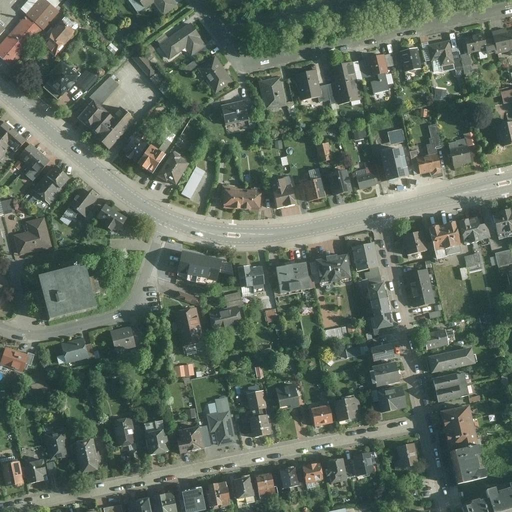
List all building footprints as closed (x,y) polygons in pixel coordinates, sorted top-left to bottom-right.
[(42,0),(26,18),(43,34),(60,15),(42,0)] [(178,5),(174,0),(128,0),(138,13),(154,2),(163,15),(178,5)] [(43,34),(26,18),(0,46),(0,59),(11,69),(43,34)] [(189,23),(159,45),(170,59),(186,48),(192,56),(206,46),(189,23)] [(55,60),(76,36),(61,24),(41,47),(55,60)] [(493,39),(488,40),(491,53),(497,51),(497,54),(509,51),(510,55),(511,54),(511,29),(507,30),(506,28),(492,31),(493,39)] [(483,33),(464,37),(468,54),(487,49),(483,33)] [(449,40),(427,45),(431,62),(439,60),(441,66),(454,63),(452,53),(449,40)] [(206,46),(192,56),(195,60),(209,50),(206,46)] [(418,48),(400,52),(405,75),(423,71),(418,48)] [(140,51),(132,58),(150,78),(158,71),(140,51)] [(459,51),(452,53),(456,71),(463,70),(459,51)] [(397,65),(395,53),(385,55),(387,67),(397,65)] [(384,54),(366,58),(371,76),(377,75),(378,81),(371,82),(373,93),(388,90),(385,73),(388,73),(384,54)] [(471,65),(469,54),(460,56),(462,67),(471,65)] [(216,55),(198,68),(216,94),(234,81),(216,55)] [(58,99),(80,75),(61,60),(48,75),(52,78),(44,87),(58,99)] [(199,65),(195,60),(183,68),(187,74),(199,65)] [(367,74),(364,60),(358,61),(362,75),(367,74)] [(332,66),(336,83),(333,83),(337,103),(337,105),(361,100),(352,62),(332,66)] [(471,65),(462,67),(464,74),(473,72),(471,65)] [(82,82),(80,85),(86,91),(98,78),(88,69),(79,79),(82,82)] [(317,97),(321,96),(319,86),(315,69),(294,74),(300,101),(317,97)] [(159,72),(151,79),(166,96),(173,89),(159,72)] [(120,85),(112,77),(91,97),(99,105),(120,85)] [(280,77),(258,82),(264,110),(286,105),(280,77)] [(333,83),(326,85),(330,100),(331,104),(337,103),(333,83)] [(481,88),(476,83),(469,89),(473,94),(481,88)] [(326,85),(319,86),(321,96),(317,97),(319,103),(330,100),(326,85)] [(447,90),(436,89),(434,99),(446,100),(447,90)] [(511,101),(511,97),(510,90),(502,92),(505,103),(511,101)] [(245,100),(222,105),(226,126),(250,121),(245,100)] [(97,135),(112,117),(94,101),(78,119),(97,135)] [(121,107),(112,117),(97,135),(95,138),(110,150),(136,119),(121,107)] [(27,141),(4,121),(0,125),(0,160),(10,148),(15,152),(27,141)] [(511,121),(496,125),(501,147),(511,144),(511,121)] [(442,148),(436,124),(428,126),(431,138),(428,139),(430,144),(426,145),(428,155),(437,153),(436,149),(442,148)] [(141,127),(119,155),(135,168),(147,153),(139,147),(149,134),(141,127)] [(200,142),(180,129),(170,144),(190,157),(200,142)] [(365,129),(353,131),(355,140),(367,138),(365,129)] [(475,132),(465,134),(467,146),(478,144),(475,132)] [(462,165),(471,163),(465,139),(457,140),(457,141),(448,143),(453,167),(454,167),(454,169),(462,167),(462,165)] [(41,153),(31,144),(19,157),(28,166),(41,153)] [(330,144),(316,147),(320,165),(334,161),(330,144)] [(152,148),(137,167),(151,177),(165,158),(152,148)] [(219,149),(210,149),(209,159),(218,160),(219,149)] [(418,158),(416,150),(410,152),(415,176),(431,172),(432,175),(441,173),(437,153),(418,158)] [(383,164),(387,182),(410,177),(403,151),(389,155),(391,162),(383,164)] [(50,162),(41,153),(28,166),(31,169),(26,175),(33,181),(50,162)] [(172,154),(158,177),(177,189),(189,169),(180,164),(182,160),(172,154)] [(370,162),(373,173),(376,186),(381,184),(375,161),(370,162)] [(70,179),(53,166),(47,172),(30,192),(22,202),(32,207),(44,212),(63,191),(61,189),(70,179)] [(196,170),(185,194),(192,197),(204,174),(196,170)] [(346,170),(327,175),(332,196),(351,191),(346,170)] [(373,173),(357,176),(356,172),(351,173),(356,191),(376,186),(373,173)] [(321,177),(299,182),(302,194),(305,194),(307,203),(327,199),(321,177)] [(290,180),(271,185),(277,213),(296,208),(290,180)] [(242,212),(244,193),(233,192),(233,187),(221,186),(220,202),(226,202),(225,210),(242,212)] [(99,201),(83,190),(64,214),(73,221),(79,213),(86,218),(99,201)] [(262,194),(244,193),(242,212),(260,213),(262,194)] [(0,248),(6,247),(0,218),(17,215),(13,199),(1,202),(0,197),(0,248)] [(127,219),(106,205),(97,218),(106,224),(105,226),(112,231),(113,228),(119,232),(127,219)] [(511,210),(492,215),(498,240),(511,236),(511,210)] [(30,233),(15,237),(20,257),(55,249),(48,218),(28,223),(30,233)] [(476,218),(459,222),(464,245),(490,239),(487,224),(478,226),(476,218)] [(454,222),(428,229),(434,252),(460,245),(454,222)] [(422,232),(401,236),(406,256),(426,252),(422,232)] [(376,244),(353,249),(357,272),(381,268),(376,244)] [(511,252),(511,251),(496,254),(498,267),(511,264),(511,252)] [(480,252),(464,256),(466,267),(459,268),(463,282),(472,280),(471,275),(485,272),(480,252)] [(349,255),(318,260),(322,285),(353,280),(349,255)] [(211,265),(188,262),(185,280),(208,283),(211,265)] [(313,289),(308,263),(293,266),(298,292),(313,289)] [(86,264),(37,277),(41,291),(34,293),(38,310),(45,308),(49,322),(98,309),(94,295),(101,293),(97,276),(89,278),(86,264)] [(283,295),(298,292),(293,266),(278,268),(283,295)] [(260,267),(239,270),(242,290),(265,286),(262,268),(261,268),(260,267)] [(380,270),(365,273),(366,279),(381,276),(380,270)] [(406,275),(410,292),(431,287),(427,270),(406,275)] [(386,283),(370,287),(373,301),(389,298),(386,283)] [(435,304),(431,287),(410,292),(414,309),(435,304)] [(205,300),(179,291),(176,299),(202,308),(205,300)] [(228,309),(209,313),(213,333),(244,326),(240,308),(245,307),(242,292),(225,296),(228,309)] [(392,312),(389,298),(373,301),(376,316),(392,312)] [(197,308),(174,314),(182,348),(205,343),(197,308)] [(441,311),(429,313),(430,319),(442,317),(441,311)] [(392,312),(376,316),(379,330),(395,327),(392,312)] [(149,332),(141,324),(136,327),(144,336),(149,332)] [(132,327),(111,332),(117,352),(137,348),(132,327)] [(328,329),(329,339),(348,338),(347,328),(328,329)] [(445,331),(422,336),(426,351),(448,346),(445,331)] [(83,340),(61,346),(66,365),(89,359),(85,346),(83,340)] [(91,345),(85,346),(89,359),(95,357),(91,345)] [(393,345),(371,349),(374,363),(395,358),(393,345)] [(27,355),(6,348),(0,365),(23,373),(24,369),(29,356),(27,355)] [(472,349),(427,358),(431,375),(476,365),(472,349)] [(28,353),(27,355),(29,356),(24,369),(27,370),(28,366),(31,367),(35,356),(28,353)] [(194,363),(175,366),(177,378),(196,375),(194,363)] [(399,364),(372,369),(376,388),(403,383),(399,364)] [(432,380),(435,392),(467,385),(464,374),(432,380)] [(467,385),(435,392),(437,404),(469,397),(467,385)] [(296,386),(276,390),(281,409),(292,407),(293,410),(301,408),(296,386)] [(404,388),(378,393),(382,414),(408,409),(404,388)] [(264,392),(248,395),(251,413),(268,410),(264,392)] [(344,401),(335,403),(340,426),(360,421),(358,414),(363,414),(360,398),(356,398),(356,397),(344,399),(344,401)] [(227,400),(217,402),(219,413),(207,415),(211,433),(216,432),(219,446),(219,447),(237,444),(230,411),(229,411),(227,400)] [(331,407),(312,411),(316,428),(334,425),(331,407)] [(469,408),(439,414),(442,427),(472,420),(469,408)] [(195,417),(196,409),(186,409),(186,417),(195,417)] [(268,416),(250,420),(254,439),(272,436),(268,416)] [(137,444),(132,419),(112,423),(117,448),(137,444)] [(475,433),(472,420),(442,427),(445,440),(475,433)] [(164,422),(144,425),(146,435),(145,435),(149,457),(170,453),(164,422)] [(182,441),(178,442),(181,455),(206,451),(206,449),(202,433),(201,428),(180,432),(182,441)] [(65,432),(45,436),(50,462),(71,458),(65,432)] [(211,447),(209,434),(208,432),(202,433),(206,449),(211,447)] [(216,432),(211,433),(209,434),(211,447),(219,446),(216,432)] [(478,446),(475,433),(445,440),(448,453),(478,446)] [(94,440),(74,444),(81,475),(100,472),(98,465),(101,464),(99,452),(96,453),(94,440)] [(418,467),(414,445),(397,448),(401,463),(399,463),(400,470),(418,467)] [(479,448),(449,455),(453,471),(475,467),(473,459),(481,458),(479,448)] [(138,451),(128,452),(131,465),(141,463),(138,451)] [(376,475),(371,454),(354,458),(359,478),(376,475)] [(348,483),(343,459),(327,463),(329,471),(327,472),(329,480),(331,479),(333,487),(348,483)] [(24,465),(28,486),(46,482),(45,478),(47,477),(44,462),(24,465)] [(54,462),(47,464),(49,476),(57,475),(54,462)] [(19,464),(2,467),(6,489),(24,486),(23,480),(21,469),(19,464)] [(321,464),(303,468),(307,486),(325,482),(321,464)] [(355,466),(347,468),(350,479),(357,478),(355,466)] [(476,474),(475,467),(453,472),(457,489),(486,482),(484,472),(476,474)] [(300,488),(296,470),(280,474),(284,492),(300,488)] [(272,474),(256,478),(261,500),(279,496),(278,489),(276,489),(272,474)] [(256,502),(251,480),(234,483),(239,506),(256,502)] [(227,484),(210,488),(211,496),(208,497),(211,509),(214,510),(232,507),(227,484)] [(494,491),(487,493),(492,511),(511,511),(511,484),(510,485),(511,493),(497,498),(494,491)] [(207,511),(203,489),(183,492),(186,511),(207,511)] [(470,507),(461,510),(462,511),(492,511),(487,493),(485,494),(488,502),(478,505),(478,503),(470,506),(470,507)] [(177,511),(173,495),(156,499),(157,508),(155,508),(156,511),(177,511)] [(152,511),(150,500),(130,504),(131,511),(152,511)]
